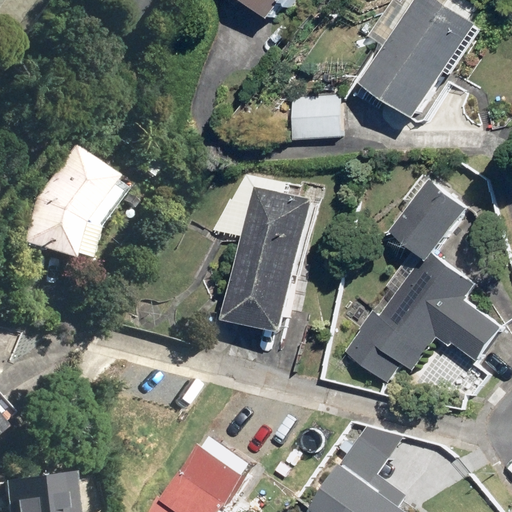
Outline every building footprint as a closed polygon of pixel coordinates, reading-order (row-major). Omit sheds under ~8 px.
[(256,0),(282,19),(295,0),(256,0)] [(489,23),(478,17),(484,5),(475,0),(460,0),(458,5),(448,0),(394,0),(372,39),(392,50),(372,85),(433,120),(489,23)] [(298,96),(298,139),(351,140),(352,96),(298,96)] [(75,144),(34,200),(26,247),(92,258),(98,226),(84,224),(119,176),(75,144)] [(301,331),(323,185),(226,172),(217,233),(248,238),(235,321),(301,331)] [(482,208),(436,177),(428,172),(391,228),(399,234),(422,249),(396,287),(404,293),(389,316),(380,310),(352,351),(398,382),(410,364),(425,374),(447,340),(488,367),(511,330),(511,323),(472,297),(483,280),(449,257),(482,208)] [(416,436),(374,427),(317,511),(421,511),(410,504),(415,497),(387,478),(416,436)] [(241,511),(264,476),(271,464),(227,436),(221,445),(215,442),(179,500),(173,496),(161,511),(241,511)] [(79,511),(74,471),(4,480),(8,511),(79,511)]
